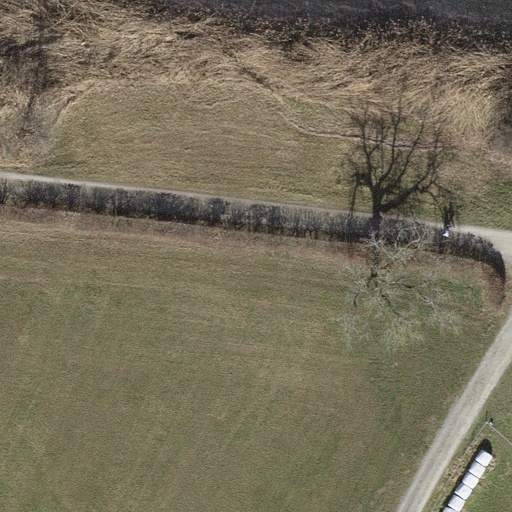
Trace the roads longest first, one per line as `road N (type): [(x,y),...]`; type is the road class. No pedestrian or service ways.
road 1 (track): [(511,249),(0,187)]
road 2 (track): [(410,511),(511,338)]
